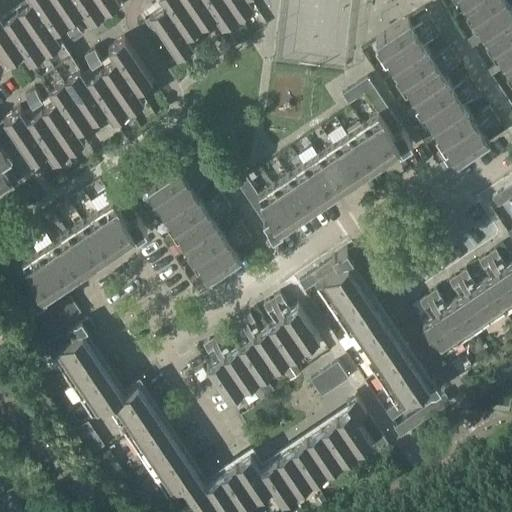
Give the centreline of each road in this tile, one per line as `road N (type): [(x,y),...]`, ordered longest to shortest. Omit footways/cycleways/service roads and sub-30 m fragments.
road 1 (residential): [(184,329),(417,170),(451,180),(511,150)]
road 2 (residential): [(184,329),(135,256),(89,288),(138,363),(162,345)]
road 3 (residential): [(162,345),(230,449)]
